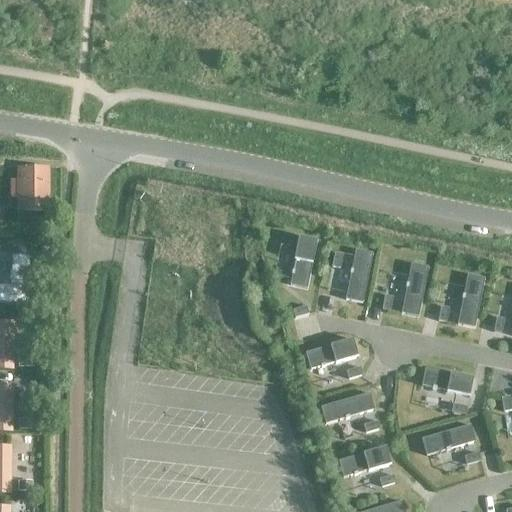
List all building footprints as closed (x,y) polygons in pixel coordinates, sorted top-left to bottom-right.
[(18,212),(47,212),(47,171),(18,171),(18,187),(11,187),(11,200),(18,200),(18,212)] [(306,291),(316,243),(304,241),(298,240),(293,263),(295,263),(293,273),(292,273),(291,277),(292,277),(290,288),(306,291)] [(361,305),(371,256),(354,252),(350,272),(349,272),(348,276),(349,276),(344,302),(361,305)] [(339,271),(342,257),(334,255),(331,269),(339,271)] [(9,288),(0,287),(0,304),(28,305),(29,289),(30,258),(11,258),(10,274),(9,274),(9,283),(9,288)] [(417,319),(427,270),(410,266),(406,286),(405,286),(404,290),(405,290),(400,316),(417,319)] [(473,330),(483,281),(466,277),(462,297),(461,297),(460,301),(461,301),(456,327),(473,330)] [(383,298),(380,313),(388,314),(391,300),(383,298)] [(307,316),(305,308),(292,312),(294,320),(307,316)] [(445,324),(448,310),(440,309),(437,323),(445,324)] [(500,335),(503,322),(495,320),(492,334),(500,335)] [(13,322),(0,321),(0,368),(13,369),(13,322)] [(356,359),(351,342),(304,356),(309,372),(319,369),(320,370),(324,369),(323,368),(334,365),(334,366),(356,359)] [(31,360),(18,360),(18,369),(31,369),(31,360)] [(361,377),(359,370),(345,374),(348,381),(361,377)] [(468,399),(471,381),(424,371),(420,388),(431,390),(431,391),(435,392),(435,391),(445,393),(445,394),(468,399)] [(13,385),(0,384),(0,431),(11,432),(13,385)] [(348,420),(373,412),(368,395),(320,410),(325,427),(344,421),(344,422),(348,421),(348,420)] [(510,413),(508,399),(500,400),(502,414),(510,413)] [(464,417),(466,409),(452,406),(450,414),(464,417)] [(31,422),(18,422),(18,432),(32,432),(31,422)] [(378,431),(376,423),(362,427),(365,435),(378,431)] [(474,444),(469,427),(420,442),(425,458),(445,453),(445,454),(449,452),(449,451),(474,444)] [(0,447),(0,494),(10,495),(11,447),(0,447)] [(390,468),(384,450),(337,464),(343,481),(353,477),(353,478),(357,477),(357,476),(367,473),(367,474),(390,468)] [(479,463),(477,455),(463,459),(465,467),(479,463)] [(394,485),(392,477),(378,481),(381,489),(394,485)] [(31,484),(17,484),(17,494),(31,494),(31,484)]
